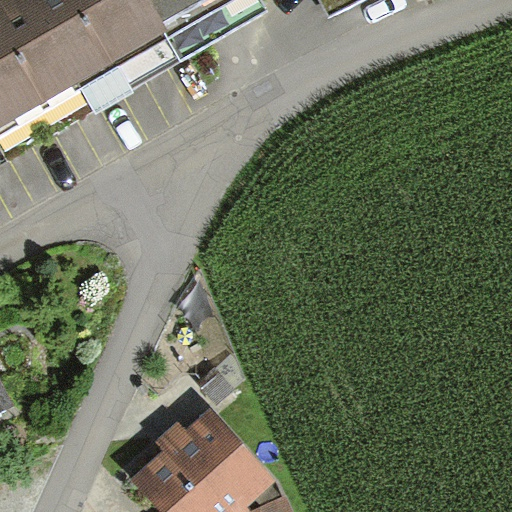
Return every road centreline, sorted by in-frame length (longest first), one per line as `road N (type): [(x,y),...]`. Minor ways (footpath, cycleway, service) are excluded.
road 1 (residential): [(53,511),(152,284),(198,133)]
road 2 (residential): [(198,133),(331,62),(498,0)]
road 3 (residential): [(0,245),(198,133)]
